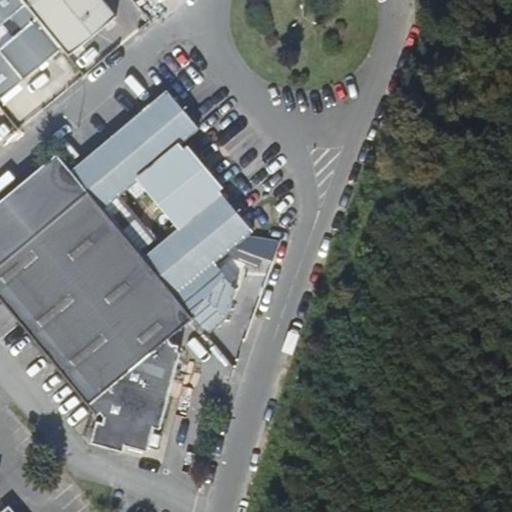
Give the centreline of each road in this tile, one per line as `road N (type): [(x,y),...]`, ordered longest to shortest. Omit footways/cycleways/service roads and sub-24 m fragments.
road 1 (unclassified): [(224,511),(247,419),(319,216),(332,115)]
road 2 (unclassified): [(209,0),(0,170)]
road 3 (unknown): [(214,511),(79,455),(0,367)]
road 4 (unclassified): [(210,0),(208,39),(236,93),(291,119),(332,115)]
road 5 (unclassified): [(332,115),(368,94),(391,60),(395,0)]
